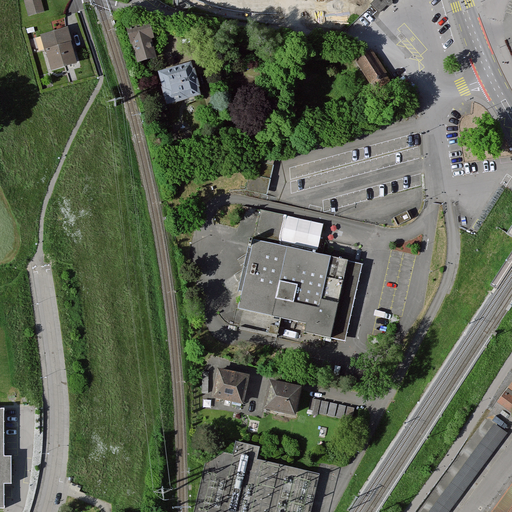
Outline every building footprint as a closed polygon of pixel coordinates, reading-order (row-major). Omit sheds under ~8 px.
[(33,0),(24,3),(29,19),(45,14),(40,0),(33,0)] [(374,0),(370,4),(372,6),(379,13),(387,5),(388,6),(389,6),(390,6),(391,6),(392,5),(393,4),(393,3),(393,2),(393,1),(392,0),(383,0),(381,2),(378,0),(374,0)] [(305,13),(310,29),(338,21),(333,5),(305,13)] [(150,26),(130,29),(138,64),(158,60),(150,26)] [(52,73),(78,66),(73,46),(74,46),(69,30),(41,38),(45,53),(46,53),(52,73)] [(391,80),(371,52),(355,64),(375,92),(391,80)] [(193,67),(160,76),(169,108),(202,99),(193,67)] [(260,195),(266,196),(274,167),(252,162),(245,191),(260,195)] [(499,187),(473,228),(479,232),(504,191),(499,187)] [(304,250),(281,245),(287,217),(260,211),(238,309),(309,325),(308,332),(346,341),(347,336),(363,264),(316,253),(304,250)] [(323,225),(287,217),(281,245),(304,250),(316,253),(323,225)] [(385,336),(387,326),(375,323),(373,334),(385,336)] [(213,401),(245,407),(251,379),(218,373),(213,401)] [(304,391),(271,384),(265,413),(298,420),(304,391)] [(511,385),(499,404),(511,412),(511,385)] [(312,396),(309,409),(344,418),(347,405),(312,396)] [(0,511),(4,511),(5,487),(12,487),(13,460),(4,460),(5,413),(0,412),(0,511)] [(431,511),(449,511),(507,435),(495,426),(431,511)] [(315,493),(319,471),(257,459),(260,445),(235,440),(233,453),(220,450),(210,462),(199,511),(300,511),(301,509),(310,499),(309,499),(315,493)] [(511,511),(511,487),(492,511),(511,511)]
